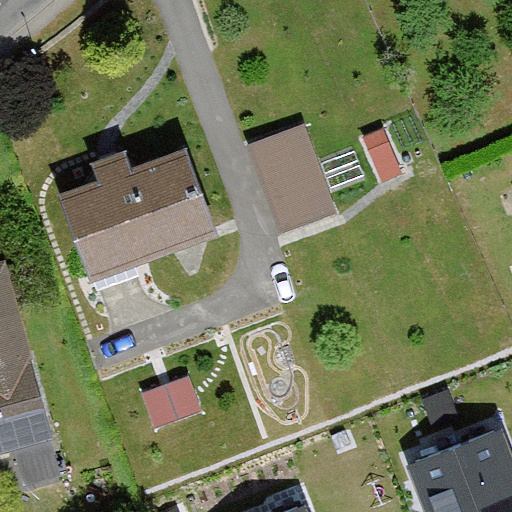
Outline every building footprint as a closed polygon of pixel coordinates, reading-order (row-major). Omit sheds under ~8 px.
[(385,124),(360,134),(379,180),(404,170),(385,124)] [(301,128),(253,145),(281,224),(329,207),(301,128)] [(99,181),(61,195),(91,274),(215,227),(184,148),(135,166),(130,152),(93,166),(99,181)] [(0,446),(49,433),(3,261),(0,262),(0,446)] [(511,511),(511,474),(494,428),(411,461),(431,511),(511,511)]
